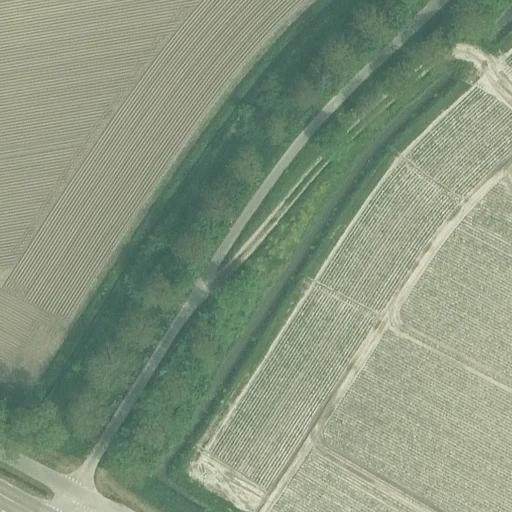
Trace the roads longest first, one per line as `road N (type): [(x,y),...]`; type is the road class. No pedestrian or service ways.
road 1 (unclassified): [(73,493),(291,153),(441,0)]
road 2 (track): [(197,293),(217,283),(317,166),(433,61),(460,51),(481,62)]
